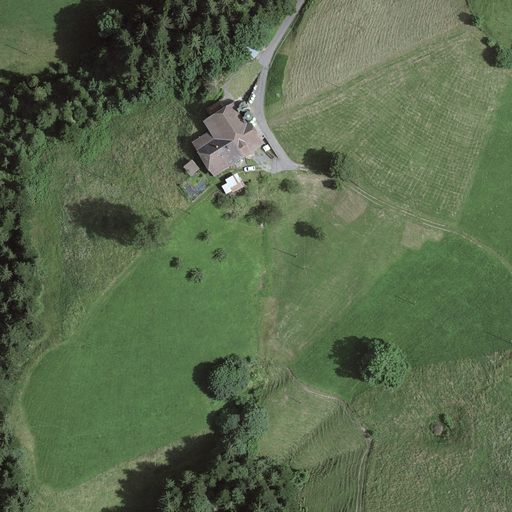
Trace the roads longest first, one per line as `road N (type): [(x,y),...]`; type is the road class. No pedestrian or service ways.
road 1 (track): [(511,270),(454,229),(327,171),(296,166)]
road 2 (track): [(301,0),(270,51),(259,97),(265,130),(296,166)]
